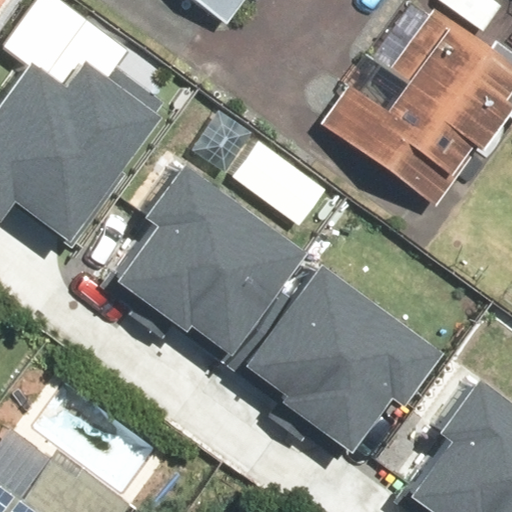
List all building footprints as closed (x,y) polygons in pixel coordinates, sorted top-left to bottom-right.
[(239,0),(193,0),(225,21),(239,0)] [(395,76),(376,102),(344,79),(312,123),(430,208),(511,95),(511,68),(417,0),(400,0),(362,53),(395,76)] [(18,57),(0,80),(0,186),(60,232),(117,158),(105,149),(155,85),(114,54),(103,69),(66,41),(41,74),(18,57)] [(133,206),(94,257),(174,317),(180,310),(211,334),(287,234),(166,143),(124,199),(133,206)] [(262,372),(342,432),(380,381),(390,388),(432,332),(312,242),(236,341),(267,365),(262,372)] [(428,422),(389,473),(440,511),(511,511),(511,397),(461,359),(419,415),(428,422)] [(9,487),(0,479),(0,511),(144,511),(48,437),(9,487)]
